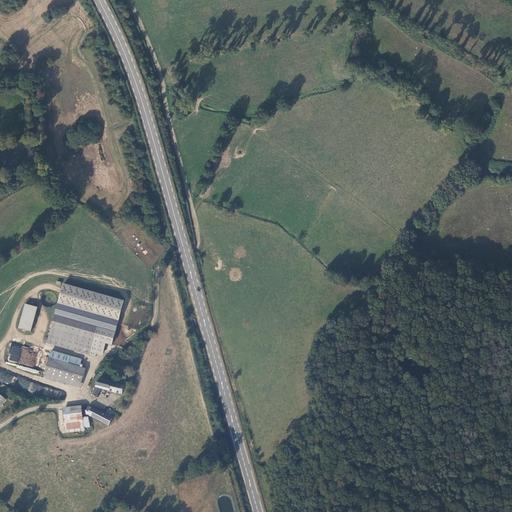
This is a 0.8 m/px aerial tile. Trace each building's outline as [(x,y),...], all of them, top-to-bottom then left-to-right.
[(63,284),(57,304),(118,321),(124,301),(63,284)] [(55,304),(56,301),(57,299),(56,296),(54,294),(52,292),(49,291),(47,292),(44,292),(42,294),(41,296),(40,299),(41,301),(42,304),(43,306),(46,307),(48,308),(51,307),(53,306),(55,304)] [(25,304),(18,328),(30,332),(37,307),(25,304)] [(118,321),(57,304),(47,340),(96,354),(102,355),(105,343),(111,345),(118,321)] [(95,357),(96,354),(47,340),(46,343),(95,357)] [(9,361),(19,362),(20,347),(10,346),(9,361)] [(49,358),(79,367),(81,359),(51,350),(49,358)] [(85,369),(79,367),(49,358),(43,377),(80,388),(85,369)] [(128,369),(115,363),(113,369),(125,375),(128,369)] [(99,379),(91,393),(95,396),(100,388),(122,394),(125,382),(121,381),(121,382),(117,380),(116,383),(100,378),(99,379)] [(33,392),(44,396),(47,388),(35,384),(33,392)] [(92,408),(88,406),(85,413),(89,416),(90,414),(109,425),(115,412),(108,408),(105,414),(93,407),(92,408)] [(82,408),(64,410),(65,420),(83,418),(83,417),(82,408)] [(83,418),(65,420),(66,429),(89,426),(88,417),(83,417),(83,418)]
